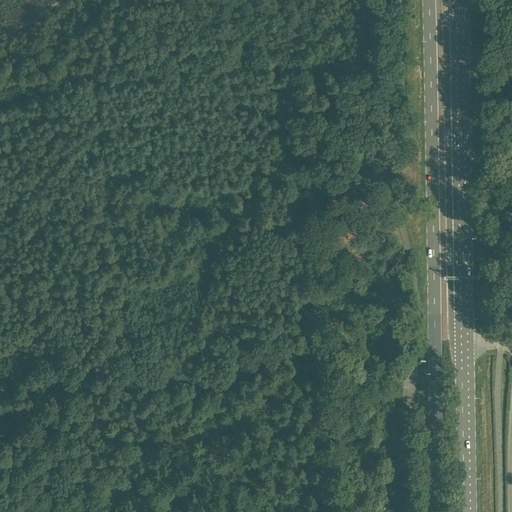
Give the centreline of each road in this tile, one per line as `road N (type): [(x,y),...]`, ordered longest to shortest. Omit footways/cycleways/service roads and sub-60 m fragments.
road 1 (primary): [(428,0),(437,511)]
road 2 (primary): [(461,346),(455,0)]
road 3 (primary): [(466,511),(461,346)]
road 4 (unclassified): [(410,375),(408,511)]
